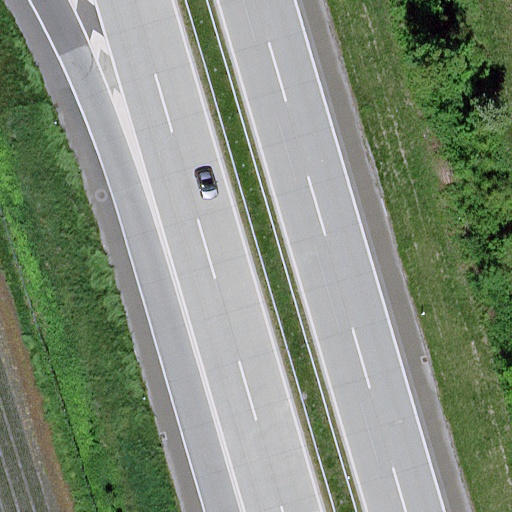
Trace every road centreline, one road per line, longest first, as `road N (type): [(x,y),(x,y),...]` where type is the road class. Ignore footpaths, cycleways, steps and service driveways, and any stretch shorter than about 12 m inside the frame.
road 1 (motorway): [(48,0),(83,68),(197,418),(278,511)]
road 2 (motorway): [(128,0),(281,511)]
road 3 (motorway): [(397,511),(247,0)]
